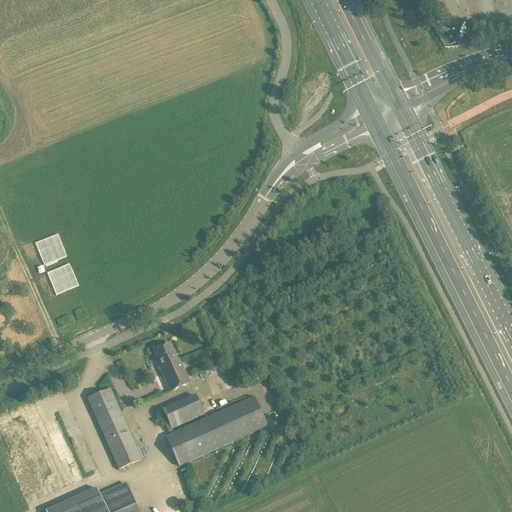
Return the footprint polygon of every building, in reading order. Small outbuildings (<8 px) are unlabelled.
[(179,359),(177,360),(170,343),(154,351),(161,367),(159,368),(170,393),(190,384),(179,359)] [(110,390),(87,399),(119,470),(141,460),(110,390)] [(166,418),(171,429),(204,415),(196,397),(163,411),(166,418)] [(254,398),(166,437),(179,467),(267,427),(254,398)] [(44,433),(64,485),(80,479),(56,417),(42,422),(46,433),(44,433)] [(51,456),(39,461),(53,491),(65,486),(51,456)] [(138,511),(126,483),(100,494),(97,487),(45,510),(45,511),(138,511)]
